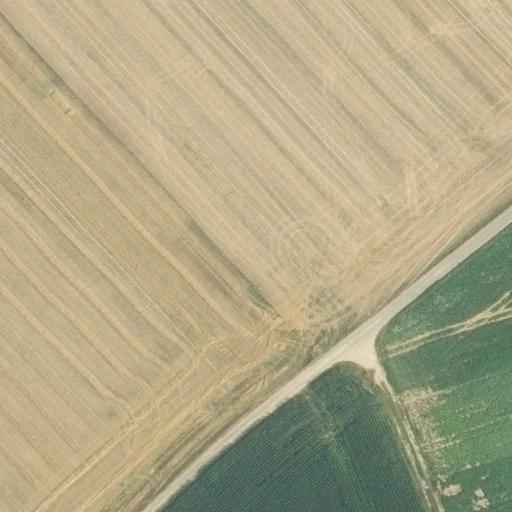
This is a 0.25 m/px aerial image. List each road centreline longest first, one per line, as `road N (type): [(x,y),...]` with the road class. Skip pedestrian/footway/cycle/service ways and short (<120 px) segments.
road 1 (track): [(511,242),(299,406),(179,511)]
road 2 (track): [(375,352),(443,511)]
